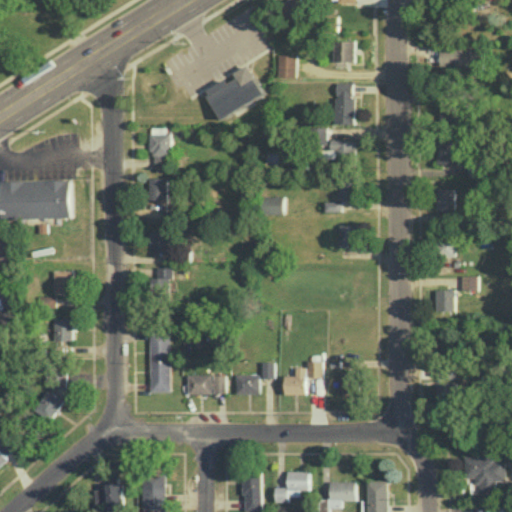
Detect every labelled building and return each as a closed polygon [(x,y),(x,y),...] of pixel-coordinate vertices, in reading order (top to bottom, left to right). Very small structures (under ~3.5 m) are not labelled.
[(290,0),(290,8),(298,10),(299,0),(290,0)] [(337,61),(357,61),(356,39),(336,40),(337,61)] [(442,67),(483,66),(483,47),(441,48),(442,67)] [(298,54),(280,53),(279,76),(298,77),(298,54)] [(208,91),(224,118),(266,93),(249,64),(235,71),(237,74),(208,91)] [(336,123),(355,123),(356,81),(337,81),(336,123)] [(440,99),(442,123),(459,121),(457,98),(440,99)] [(157,172),(172,171),(171,127),(151,127),(152,153),(157,153),(157,172)] [(357,138),(332,139),(332,149),(328,149),(328,127),(310,127),(310,146),(322,146),(322,156),(357,156),(357,138)] [(439,163),(459,163),(459,138),(439,139),(439,163)] [(469,175),(482,176),(483,165),(470,164),(469,175)] [(170,177),(151,177),(151,199),(170,198),(170,177)] [(72,179),(2,180),(3,218),(73,216),(72,179)] [(340,198),(356,197),(355,181),(338,182),(339,189),(340,189),(340,198)] [(455,187),(437,187),(436,210),(454,210),(455,187)] [(285,213),(285,195),(265,195),(266,213),(285,213)] [(343,210),(343,201),(326,201),(326,210),(343,210)] [(359,244),(359,223),(340,224),(340,245),(359,244)] [(0,263),(5,263),(5,258),(15,258),(15,230),(0,229),(0,263)] [(176,251),(175,230),(151,231),(151,252),(176,251)] [(456,254),(456,233),(438,234),(438,255),(456,254)] [(173,266),(158,266),(159,277),(153,277),(153,295),(173,295),(173,266)] [(56,293),(74,292),(73,269),(55,269),(56,293)] [(437,310),(456,310),(455,288),(436,289),(437,310)] [(57,296),(41,295),(41,304),(57,304),(57,296)] [(0,344),(7,344),(7,324),(17,324),(17,310),(0,309),(0,344)] [(56,339),(74,339),(73,318),(55,318),(56,339)] [(288,374),(287,393),(308,393),(309,376),(325,376),(326,360),(310,359),(310,366),(298,366),(298,375),(288,374)] [(277,377),(277,361),(264,361),(264,377),(277,377)] [(46,384),(76,385),(77,371),(47,370),(46,384)] [(228,392),(228,374),(214,374),(214,373),(190,374),(190,392),(228,392)] [(440,403),(458,403),(457,382),(440,383),(440,403)] [(36,411),(54,419),(64,398),(46,390),(36,411)] [(498,455),(467,455),(467,475),(479,475),(480,494),(498,493),(498,479),(508,479),(507,459),(498,459),(498,455)] [(277,486),(277,501),(290,501),(290,495),(301,495),(301,489),(311,489),(311,470),(290,469),(289,486),(277,486)] [(263,510),(263,475),(245,475),(245,510),(263,510)] [(390,511),(390,479),(370,479),(369,511),(390,511)] [(144,506),(167,506),(167,480),(144,480),(144,506)] [(358,498),(358,480),(332,481),(333,499),(358,498)] [(109,483),(110,510),(124,510),(123,482),(109,483)] [(108,503),(107,488),(96,489),(96,503),(108,503)]
